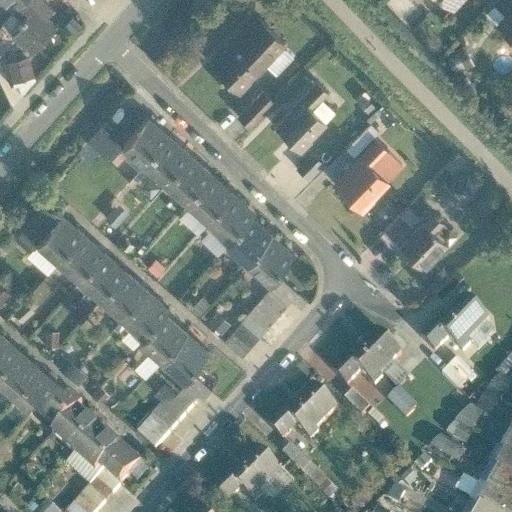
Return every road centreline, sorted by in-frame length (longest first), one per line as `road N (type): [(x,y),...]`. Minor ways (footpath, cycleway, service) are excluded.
road 1 (residential): [(142,511),(351,277),(107,43)]
road 2 (unclassified): [(511,184),(334,0)]
road 3 (residential): [(0,165),(107,43)]
